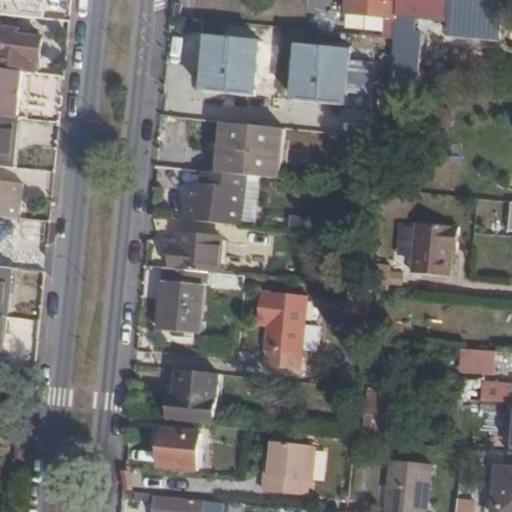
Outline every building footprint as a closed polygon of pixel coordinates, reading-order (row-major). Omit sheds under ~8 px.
[(0,0),(0,15),(13,17),(15,0),(11,0),(0,0)] [(393,40),(395,14),(396,2),(396,0),(347,0),(346,12),(384,17),(382,38),(393,40)] [(396,0),(396,2),(395,14),(412,16),(445,18),(444,31),(457,33),(458,20),(475,21),(491,22),(492,1),(474,0),(396,0)] [(393,40),(390,68),(408,69),(412,16),(395,14),(393,40)] [(458,20),(457,33),(473,34),(475,21),(458,20)] [(36,75),(40,76),(44,40),(5,36),(4,54),(0,53),(0,71),(28,74),(36,75)] [(261,42),(210,38),(205,94),(256,98),(261,42)] [(353,53),(302,48),(297,104),(348,109),(353,53)] [(0,116),(23,119),(28,74),(0,71),(0,116)] [(31,120),(36,75),(28,74),(23,119),(26,119),(31,120)] [(0,166),(21,169),(26,119),(23,119),(0,116),(0,166)] [(21,169),(32,171),(38,121),(31,120),(26,119),(21,169)] [(246,177),(278,180),(282,134),(222,129),(218,174),(246,177)] [(184,220),(241,226),(246,177),(218,174),(204,172),(203,185),(188,184),(184,220)] [(0,216),(22,220),(25,184),(0,181),(0,216)] [(413,274),(451,279),(454,252),(458,252),(460,229),(417,225),(413,274)] [(169,267),(169,268),(207,272),(226,274),(226,267),(220,266),(223,237),(178,233),(177,242),(171,242),(169,267)] [(0,316),(8,317),(11,318),(11,315),(16,270),(0,268),(0,316)] [(207,272),(169,268),(161,330),(200,335),(207,272)] [(19,293),(21,270),(16,270),(11,315),(14,315),(17,293),(19,293)] [(367,316),(370,288),(353,287),(350,314),(367,316)] [(270,315),(269,325),(266,366),(301,369),(303,349),(306,324),(309,295),(263,291),(260,314),(270,315)] [(260,324),(269,325),(270,315),(260,314),(260,324)] [(0,316),(0,353),(5,354),(8,317),(0,316)] [(306,324),(303,349),(318,351),(321,326),(306,324)] [(493,371),(495,352),(465,349),(464,368),(493,371)] [(169,420),(215,425),(219,375),(178,371),(175,399),(171,398),(171,399),(169,420)] [(381,390),(370,389),(367,430),(385,432),(389,391),(381,390)] [(511,403),(511,395),(511,392),(484,390),(483,401),(511,403)] [(160,467),(199,470),(203,434),(164,431),(160,467)] [(269,481),(262,481),(261,493),(296,496),(297,485),(308,485),(311,447),(272,444),(270,464),(269,481)] [(388,511),(429,511),(434,462),(393,458),(388,511)] [(493,511),(511,511),(511,470),(498,469),(493,511)] [(155,511),(204,511),(205,502),(157,497),(155,511)] [(205,502),(204,511),(219,511),(220,503),(205,502)]
